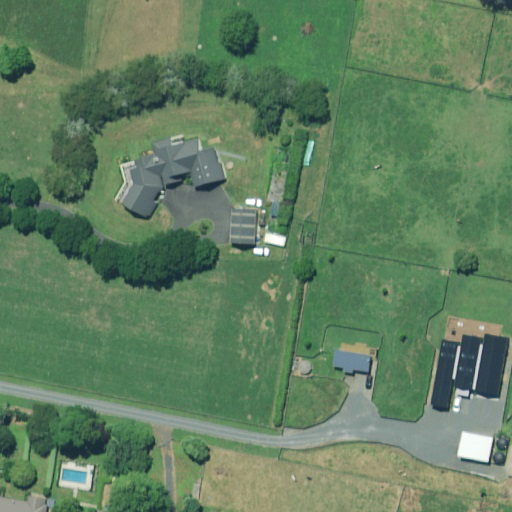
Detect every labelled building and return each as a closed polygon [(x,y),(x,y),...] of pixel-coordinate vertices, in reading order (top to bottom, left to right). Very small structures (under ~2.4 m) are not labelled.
[(175,148),(173,140),(155,145),(158,154),(138,159),(139,163),(124,168),(127,180),(117,200),(150,218),(158,196),(167,193),(165,187),(177,184),(176,179),(192,174),(197,190),(228,181),(223,166),(219,149),(203,153),(200,141),(175,148)] [(259,210),(236,208),(233,244),(257,246),(259,210)] [(289,237),(269,233),(267,243),(286,247),(289,237)] [(357,375),(357,371),(368,373),(371,357),(339,352),(336,368),(346,369),(345,373),(357,375)] [(313,363),(295,363),(295,369),(302,369),(302,374),(313,374),(313,363)] [(499,416),(460,409),(459,417),(498,425),(499,416)] [(496,439),(467,433),(462,457),(492,463),(496,439)] [(30,502),(0,497),(0,511),(46,511),(48,498),(31,496),(30,502)]
